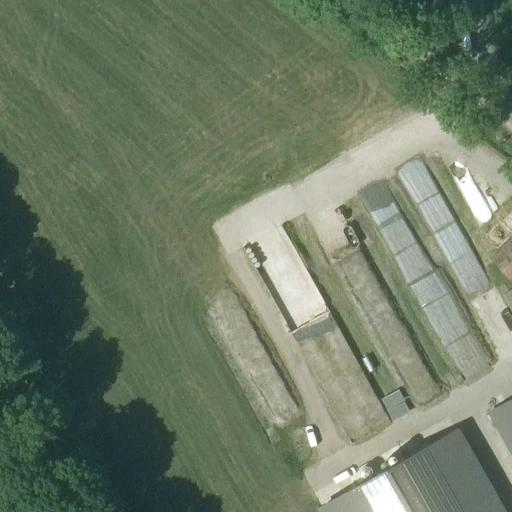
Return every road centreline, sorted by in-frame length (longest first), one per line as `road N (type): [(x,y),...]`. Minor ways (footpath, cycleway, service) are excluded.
road 1 (track): [(498,112),(360,0)]
road 2 (unclassified): [(75,511),(0,390)]
road 3 (unclassified): [(511,124),(498,112),(472,0)]
